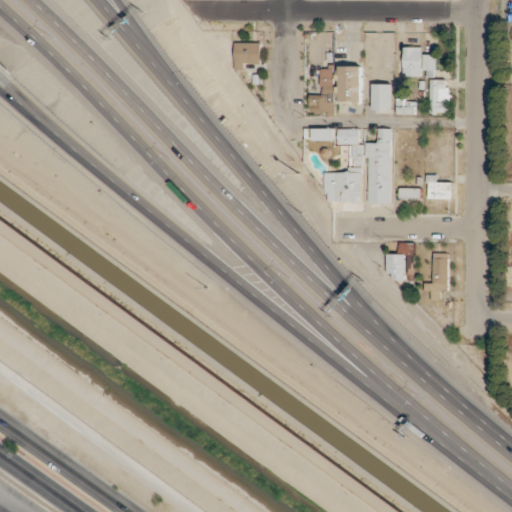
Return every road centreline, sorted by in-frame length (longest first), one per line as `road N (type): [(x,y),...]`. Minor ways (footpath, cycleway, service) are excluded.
road 1 (motorway): [(0,5),(244,250),(463,454)]
road 2 (motorway): [(2,84),(230,276),(463,454)]
road 3 (motorway): [(413,368),(317,284),(31,0)]
road 4 (motorway): [(413,368),(170,87)]
road 5 (residential): [(478,0),(475,336)]
road 6 (residential): [(191,11),(478,12)]
road 7 (primary): [(113,511),(0,430)]
road 8 (residential): [(284,130),(286,0)]
road 9 (motorway): [(511,448),(413,368)]
road 10 (residential): [(350,228),(476,229)]
